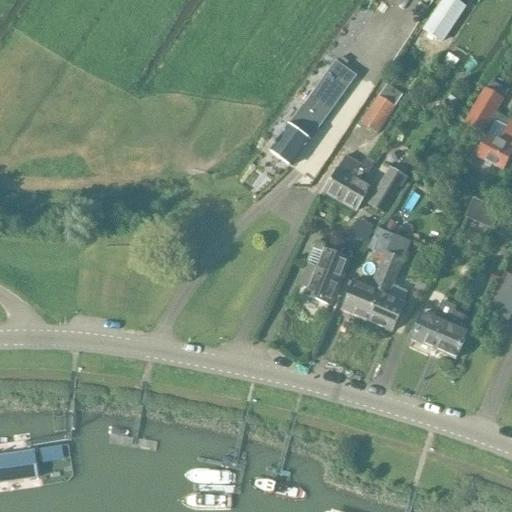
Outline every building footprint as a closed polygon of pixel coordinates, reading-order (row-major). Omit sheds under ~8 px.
[(459,4),(461,0),(443,0),(423,30),(441,42),(464,8),(459,4)] [(281,160),(291,167),(309,141),(317,131),(356,77),(335,61),(330,68),(302,107),(297,113),(298,114),(295,118),(289,126),(288,126),(287,128),(284,126),(280,126),(277,131),(278,134),(281,137),(277,142),(276,141),(273,144),(275,145),(270,152),(273,154),(274,157),(278,160),(281,160)] [(463,125),(480,134),(487,138),(477,157),(502,171),(511,152),(511,122),(493,112),(500,100),(502,101),(508,91),(489,80),(463,125)] [(377,134),(400,94),(385,86),(360,124),(377,134)] [(323,193),(339,203),(366,158),(360,166),(345,157),(323,193)] [(366,158),(339,203),(355,212),(369,189),(360,183),(366,173),(368,174),(374,163),(366,158)] [(384,214),(405,178),(390,169),(368,204),(384,214)] [(427,192),(409,186),(402,203),(404,204),(403,207),(414,212),(420,197),(425,199),(427,192)] [(464,217),(491,230),(500,211),(472,198),(464,217)] [(366,242),(372,232),(372,231),(357,222),(351,233),(366,242)] [(393,235),(383,257),(389,260),(391,256),(403,261),(403,260),(411,243),(393,235)] [(348,260),(339,256),(324,250),(315,271),(306,268),(299,285),(308,289),(305,295),(330,306),(348,260)] [(377,294),(365,321),(392,332),(404,304),(388,298),(403,261),(391,256),(389,260),(383,257),(369,290),(377,294)] [(461,275),(464,278),(469,277),(471,273),(471,269),(468,266),(462,267),(460,271),(461,275)] [(465,294),(485,303),(493,285),(483,280),(485,275),(475,270),(465,294)] [(486,311),(502,318),(511,297),(511,280),(502,276),(486,311)] [(341,311),(365,321),(377,294),(369,290),(353,283),(341,311)] [(411,340),(436,351),(455,307),(442,301),(434,319),(423,314),(411,340)] [(458,301),(455,307),(436,351),(455,360),(467,334),(458,330),(469,306),(458,301)]
